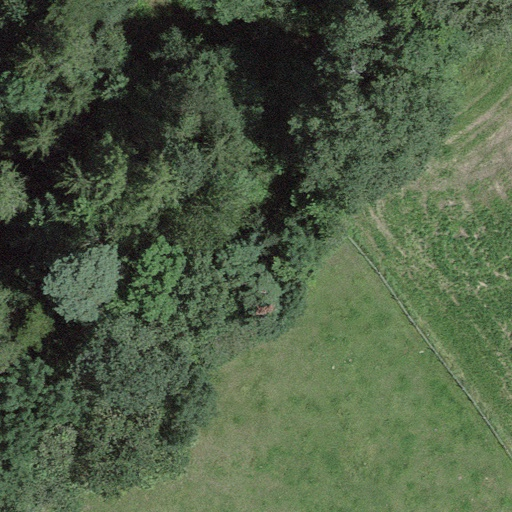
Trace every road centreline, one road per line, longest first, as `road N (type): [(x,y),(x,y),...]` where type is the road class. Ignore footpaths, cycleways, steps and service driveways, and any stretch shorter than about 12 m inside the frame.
road 1 (track): [(0,419),(511,32)]
road 2 (track): [(154,0),(204,35),(273,50),(511,32)]
